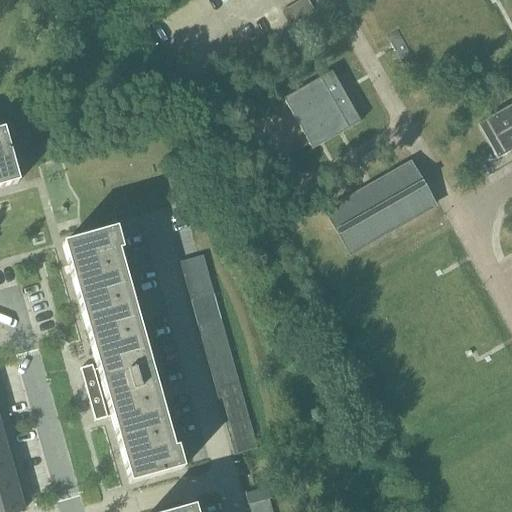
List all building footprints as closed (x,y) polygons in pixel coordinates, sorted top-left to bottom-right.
[(303,0),(281,13),(290,27),(315,13),(307,0),(303,0)] [(484,0),(389,0),(369,11),(417,97),(509,45),(484,0)] [(252,63),(243,47),(230,55),(239,71),(252,63)] [(359,123),(331,74),(331,73),(283,101),(311,150),(359,123)] [(511,151),(511,105),(476,126),(496,160),(511,151)] [(0,189),(17,185),(2,132),(0,132),(0,189)] [(409,166),(373,187),(327,213),(351,255),(433,207),(409,166)] [(62,246),(97,372),(82,377),(95,423),(110,419),(130,486),(182,471),(176,450),(167,452),(111,255),(120,252),(114,232),(62,246)] [(511,370),(511,361),(446,246),(341,306),(412,427),(511,370)] [(206,270),(202,257),(179,263),(183,276),(206,270)] [(183,276),(187,289),(210,283),(206,270),(183,276)] [(213,295),(210,283),(187,289),(190,302),(213,295)] [(190,302),(194,315),(217,308),(213,295),(190,302)] [(197,328),(221,321),(217,308),(194,315),(197,328)] [(201,340),(224,334),(221,321),(197,328),(201,340)] [(224,334),(201,340),(205,353),(228,347),(224,334)] [(231,360),(228,347),(205,353),(208,366),(231,360)] [(231,360),(208,366),(212,379),(235,373),(231,360)] [(215,392),(239,385),(235,373),(212,379),(215,392)] [(215,392),(219,405),(242,398),(239,385),(215,392)] [(246,411),(242,398),(219,405),(223,418),(246,411)] [(226,430),(249,424),(246,411),(223,418),(226,430)] [(249,424),(226,430),(230,443),(253,437),(249,424)] [(511,511),(511,430),(438,474),(459,511),(511,511)] [(245,453),(257,450),(253,437),(230,443),(234,456),(245,453)] [(0,472),(10,470),(5,449),(0,450),(0,472)] [(398,493),(381,462),(371,467),(388,499),(398,493)] [(10,470),(0,472),(0,495),(16,491),(10,470)] [(244,494),(248,507),(271,500),(268,488),(256,491),(244,494)] [(0,495),(0,511),(22,511),(16,491),(0,495)] [(249,511),(269,511),(272,511),(269,501),(248,507),(249,511)]
